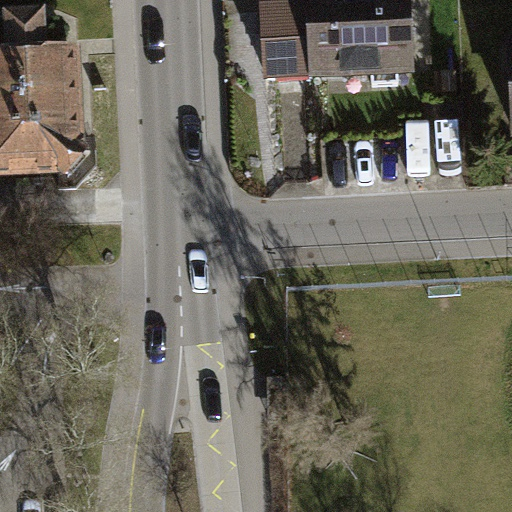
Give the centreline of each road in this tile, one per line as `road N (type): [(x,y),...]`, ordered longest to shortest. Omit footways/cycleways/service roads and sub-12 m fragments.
road 1 (residential): [(511,218),(177,227)]
road 2 (secondary): [(165,0),(177,227)]
road 3 (secondary): [(186,368),(158,421),(145,511)]
road 4 (secondary): [(226,511),(216,434),(186,368)]
road 5 (secondary): [(177,227),(186,368)]
